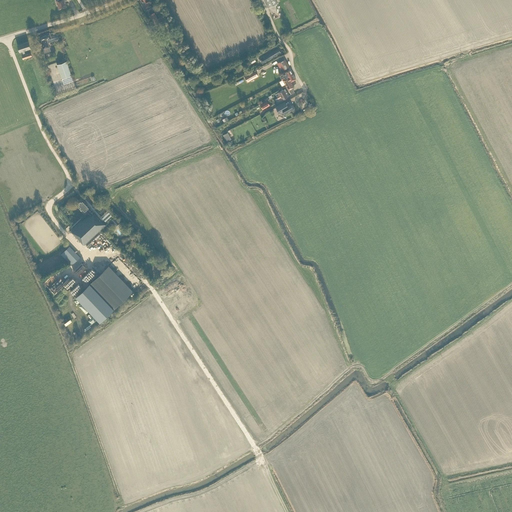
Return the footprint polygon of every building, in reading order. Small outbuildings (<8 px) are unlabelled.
[(55,0),(56,0),(57,4),(59,9),(66,7),(64,2),(63,0),(55,0)] [(151,0),(141,0),(143,4),(142,5),(144,8),(149,6),(151,6),(150,3),(153,2),(151,0)] [(156,16),(154,12),(150,15),(152,18),(156,26),(160,23),(156,16)] [(49,32),(39,36),(43,49),(44,52),(50,50),(49,47),(47,40),(51,39),(49,32)] [(30,53),(25,55),(24,51),(30,49),(28,42),(17,45),(20,52),(22,51),(23,55),(22,56),(23,60),(30,57),(30,59),(32,59),(30,53)] [(280,53),(278,48),(272,51),(268,54),(268,53),(259,59),(262,63),(271,58),(280,53)] [(281,72),(279,74),(282,80),(285,78),(287,76),(293,73),(290,68),(288,69),(287,67),(289,66),(285,60),(279,63),(282,68),(280,69),(281,72)] [(72,75),(67,62),(67,61),(57,65),(62,79),(72,75)] [(247,82),(258,76),(255,70),(244,76),(247,82)] [(288,77),(282,80),(288,90),(294,87),(293,85),(295,84),(293,80),(296,79),(293,73),(287,76),(288,77)] [(280,96),(277,98),(279,101),(287,97),(287,96),(289,96),(287,93),(285,89),(278,92),(279,93),(280,96)] [(267,101),(260,105),(262,109),(269,105),(267,101)] [(275,107),(279,113),(280,113),(281,114),(283,115),(284,114),(285,114),(293,109),(290,103),(287,105),(285,102),(275,107)] [(84,245),(96,234),(106,225),(93,211),(90,208),(90,207),(82,199),(76,204),(84,213),(86,211),(88,214),(70,231),(84,245)] [(113,217),(110,221),(115,227),(119,223),(113,217)] [(75,297),(100,322),(133,291),(108,265),(75,297)]
